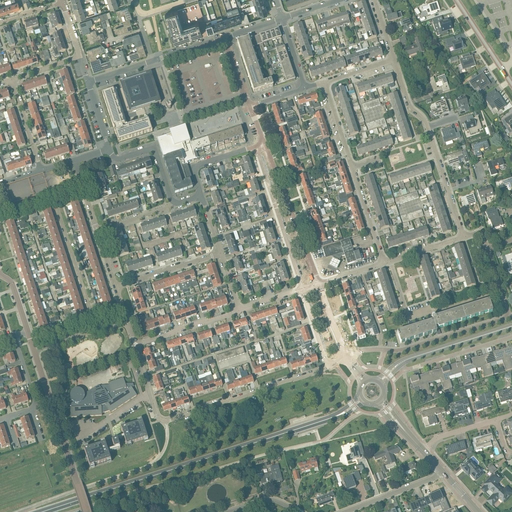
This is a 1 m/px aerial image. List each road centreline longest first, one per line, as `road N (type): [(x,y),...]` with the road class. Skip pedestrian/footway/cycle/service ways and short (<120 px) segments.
road 1 (secondary): [(44,511),(335,416)]
road 2 (residential): [(327,366),(162,422),(133,344)]
road 3 (residential): [(86,511),(33,350)]
road 4 (residential): [(348,354),(403,350),(508,317)]
road 5 (residential): [(264,143),(318,284)]
road 6 (residential): [(301,289),(255,146)]
road 7 (residential): [(96,330),(51,193)]
road 8 (secondary): [(396,365),(511,326)]
road 9 (residential): [(396,365),(405,370),(511,337)]
